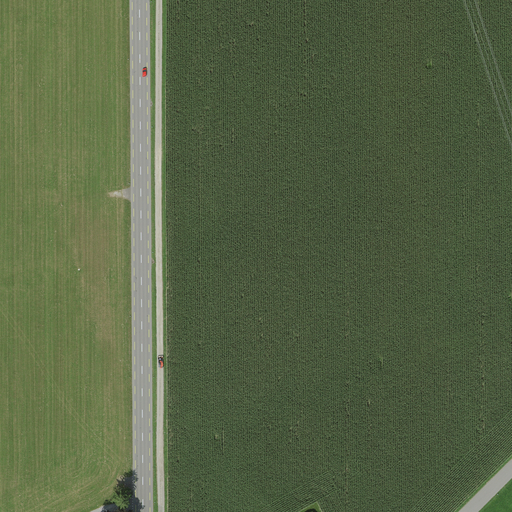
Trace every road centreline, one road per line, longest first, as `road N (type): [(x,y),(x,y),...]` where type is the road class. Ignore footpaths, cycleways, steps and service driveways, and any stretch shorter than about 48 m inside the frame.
road 1 (secondary): [(143,511),(140,0)]
road 2 (track): [(160,0),(162,511)]
